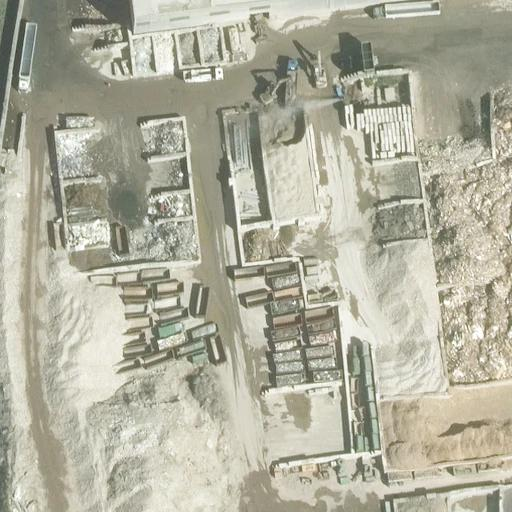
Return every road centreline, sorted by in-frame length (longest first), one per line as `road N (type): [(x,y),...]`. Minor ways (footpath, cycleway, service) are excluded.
road 1 (unknown): [(42,62),(23,339),(41,468),(58,511)]
road 2 (unknown): [(298,47),(329,367),(299,430),(258,460)]
